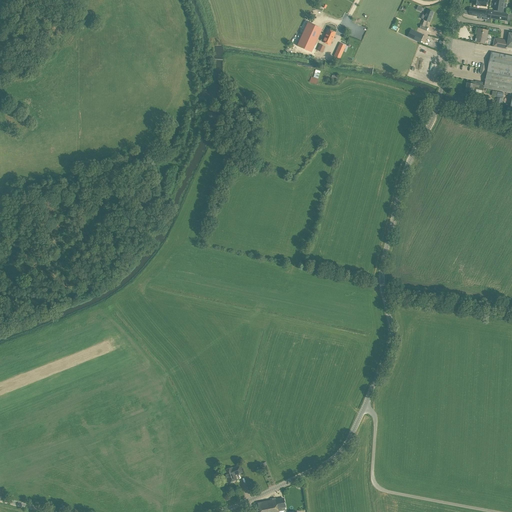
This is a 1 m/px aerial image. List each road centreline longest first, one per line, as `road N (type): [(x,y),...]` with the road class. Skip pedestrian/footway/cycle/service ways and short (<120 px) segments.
road 1 (unclassified): [(366,403),(391,347),(382,271),(406,167),(440,96),(457,0)]
road 2 (unclassified): [(492,511),(378,487),(375,420),(366,403)]
road 3 (unclassified): [(215,511),(335,458),(366,403)]
road 4 (track): [(383,291),(511,307)]
road 5 (track): [(270,266),(293,271),(295,261),(381,280)]
